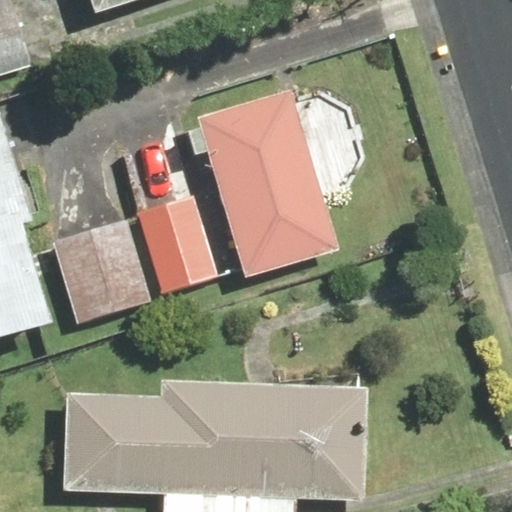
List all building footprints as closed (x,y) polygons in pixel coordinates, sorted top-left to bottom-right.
[(6,0),(5,0),(0,1),(0,53),(19,48),(6,0)] [(77,0),(84,20),(147,0),(77,0)] [(283,100),(197,126),(238,281),(325,258),(312,206),(317,204),(322,203),(326,201),(331,198),(335,195),(339,192),(343,188),(346,184),(349,180),(351,175),(353,170),(355,165),(356,160),(356,155),(357,150),(356,145),(355,140),(354,135),(352,130),(350,125),(347,121),(344,116),(341,113),(337,109),(333,106),(328,103),(323,101),(319,99),(314,98),(308,97),(303,96),(298,97),(293,97),(288,98),(283,100)] [(0,343),(36,335),(10,220),(21,218),(0,126),(0,343)] [(191,199),(135,215),(159,298),(215,281),(191,199)] [(124,222),(49,242),(72,328),(147,308),(124,222)] [(159,501),(158,511),(290,511),(291,504),(360,507),(363,392),(154,386),(153,399),(61,396),(58,495),(159,501)]
